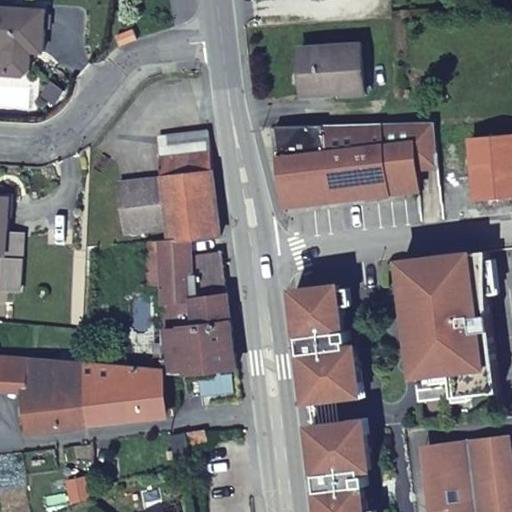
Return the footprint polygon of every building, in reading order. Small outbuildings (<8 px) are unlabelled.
[(0,66),(3,66),(4,50),(13,51),(11,74),(25,75),(31,72),(32,51),(44,52),(47,11),(0,8),(0,66)] [(366,93),(363,43),(301,48),(304,86),(342,83),(343,94),(366,93)] [(4,50),(3,66),(3,73),(11,74),(13,51),(4,50)] [(436,121),(277,126),(286,204),(420,188),(417,157),(439,155),(436,121)] [(170,229),(171,241),(171,243),(190,241),(222,237),(209,132),(160,138),(164,180),(170,229)] [(170,229),(164,180),(119,185),(125,234),(170,229)] [(0,253),(8,254),(9,238),(11,199),(0,197),(0,253)] [(27,239),(9,238),(8,254),(7,261),(26,262),(27,239)] [(168,372),(171,373),(191,373),(238,369),(224,253),(192,256),(190,241),(171,243),(171,241),(160,242),(163,287),(166,344),(166,353),(168,372)] [(146,287),(163,287),(160,242),(150,243),(151,256),(145,257),(146,287)] [(414,340),(360,346),(350,347),(350,341),(353,340),(352,331),(348,331),(343,285),(297,290),(324,511),(371,511),(368,486),(372,486),(371,476),(367,476),(367,470),(376,469),(368,408),(502,391),(492,315),(496,280),(492,250),(405,261),(414,340)] [(0,290),(24,292),(26,262),(7,261),(7,265),(0,264),(0,290)] [(156,354),(166,353),(166,344),(156,344),(156,354)] [(0,357),(0,389),(27,390),(25,359),(0,357)] [(90,426),(86,363),(25,359),(27,390),(31,433),(90,426)] [(163,369),(86,363),(90,426),(167,417),(163,369)] [(205,431),(188,435),(189,446),(206,443),(205,431)] [(172,438),(176,460),(191,458),(189,446),(188,435),(172,438)] [(431,509),(431,511),(511,511),(511,471),(508,436),(443,444),(444,449),(432,451),(434,469),(426,470),(428,488),(444,486),(447,507),(431,509)] [(444,449),(443,444),(423,447),(426,470),(434,469),(432,451),(444,449)] [(447,507),(444,486),(428,488),(431,509),(447,507)]
